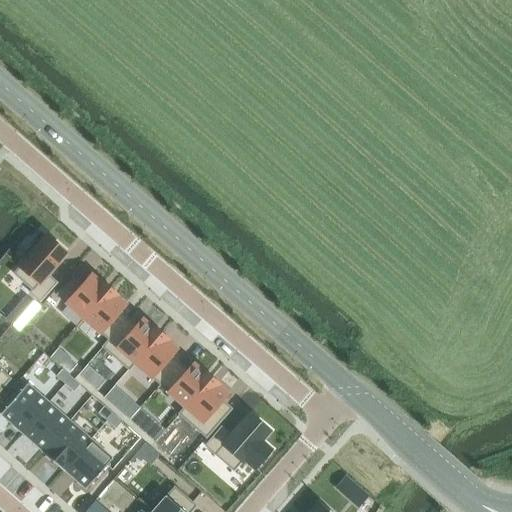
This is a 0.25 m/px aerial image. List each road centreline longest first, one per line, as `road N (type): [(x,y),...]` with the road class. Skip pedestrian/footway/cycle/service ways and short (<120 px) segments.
road 1 (unclassified): [(0,84),(347,389)]
road 2 (residential): [(0,132),(325,417)]
road 3 (unclassified): [(347,389),(493,511)]
road 4 (residential): [(325,417),(246,511)]
